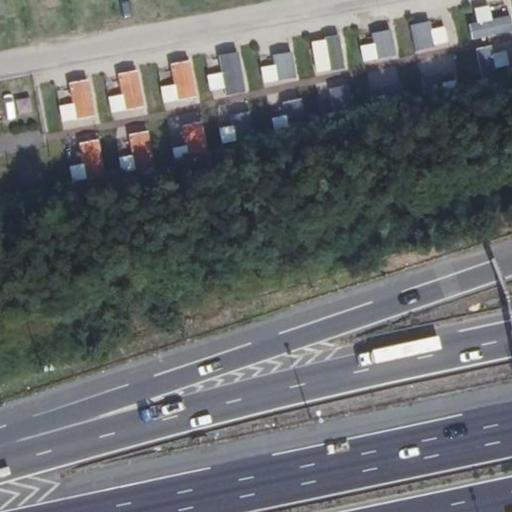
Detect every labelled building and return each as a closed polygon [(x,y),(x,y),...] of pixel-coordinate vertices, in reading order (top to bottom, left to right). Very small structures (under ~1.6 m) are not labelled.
[(2,12),(15,10),(14,0),(0,0),(0,34),(5,34),(2,12)] [(50,26),(45,0),(19,0),(24,30),(50,26)] [(128,13),(127,0),(108,0),(109,14),(128,13)] [(511,22),(505,4),(466,17),(475,44),(511,30),(511,22)] [(428,17),(411,22),(419,53),(453,44),(449,27),(432,32),(428,17)] [(371,30),(354,34),(362,64),(396,56),(392,39),(374,43),(371,30)] [(325,56),(312,58),(314,73),(342,69),(338,35),(322,37),(325,56)] [(511,41),(476,48),(480,72),(511,66),(511,41)] [(218,73),(205,75),(208,95),(243,89),(237,52),(215,55),(218,73)] [(454,86),(444,58),(418,67),(428,94),(454,86)] [(169,87),(157,88),(158,103),(191,102),(189,61),(168,62),(169,87)] [(403,101),(397,68),(371,73),(376,105),(403,101)] [(116,99),(106,99),(106,114),(139,114),(138,71),(116,72),(116,99)] [(324,118),(353,113),(348,80),(319,84),(324,118)] [(305,126),(304,95),(269,96),(270,127),(305,126)] [(251,140),(251,108),(225,108),(225,140),(251,140)] [(146,123),(116,129),(126,172),(155,166),(146,123)] [(67,138),(71,181),(103,178),(99,135),(67,138)]
